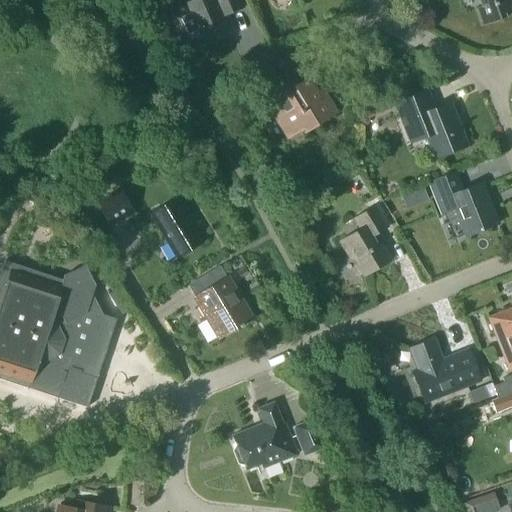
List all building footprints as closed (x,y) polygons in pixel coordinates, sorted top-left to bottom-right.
[(195,0),(186,4),(190,13),(181,17),(188,32),(196,29),(203,44),(227,33),(221,17),(244,7),(240,0),(195,0)] [(511,0),(478,0),(481,7),(475,9),(481,26),(504,17),(503,13),(511,9),(511,0)] [(304,134),(337,113),(322,89),(317,92),(308,78),(288,90),(279,76),(255,90),(267,109),(270,106),(289,138),(302,130),(304,134)] [(434,158),(465,146),(449,104),(433,110),(425,91),(394,104),(409,143),(425,137),(434,158)] [(465,237),(497,224),(480,183),(461,190),(454,172),(428,183),(438,208),(451,202),(465,237)] [(120,188),(95,202),(110,227),(134,212),(120,188)] [(175,257),(202,240),(177,198),(150,214),(175,257)] [(373,235),(387,227),(374,206),(352,219),(358,230),(338,242),(346,256),(349,255),(362,276),(388,261),(373,235)] [(0,378),(86,407),(96,378),(115,318),(101,313),(91,293),(94,285),(83,263),(62,274),(60,279),(3,260),(0,270),(0,378)] [(218,338),(251,318),(227,277),(226,277),(219,266),(188,285),(195,296),(194,297),(218,338)] [(494,336),(509,372),(511,370),(511,308),(487,318),(494,336)] [(423,403),(479,381),(467,352),(442,362),(433,341),(413,349),(421,370),(411,374),(423,403)] [(493,387),(497,396),(511,390),(511,374),(502,378),(504,383),(493,387)] [(468,392),(473,403),(495,394),(490,383),(468,392)] [(511,390),(489,400),(495,413),(511,406),(511,390)] [(278,461),(296,454),(286,429),(284,430),(273,402),(257,408),(263,423),(232,435),(245,469),(276,456),(278,461)] [(314,417),(292,426),(303,456),(326,447),(314,417)] [(465,511),(476,511),(475,508),(496,501),(493,491),(462,502),(465,511)] [(105,511),(107,506),(77,501),(76,509),(58,505),(56,511),(105,511)]
